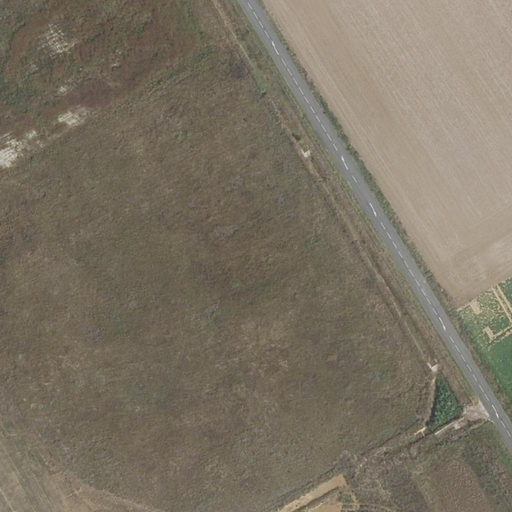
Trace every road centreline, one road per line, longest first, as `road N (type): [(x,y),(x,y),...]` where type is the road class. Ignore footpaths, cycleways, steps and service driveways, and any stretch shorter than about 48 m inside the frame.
road 1 (tertiary): [(511,435),(247,0)]
road 2 (track): [(491,400),(305,511)]
